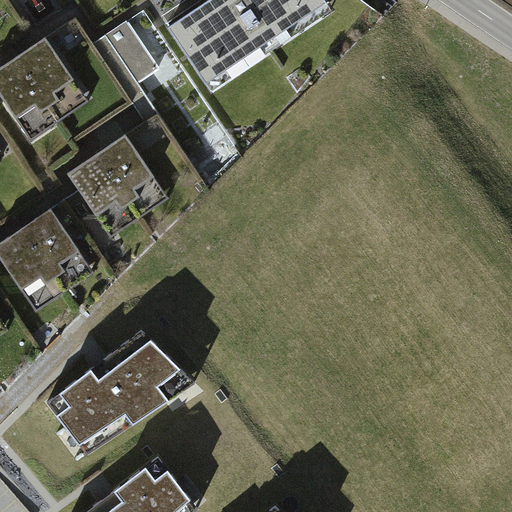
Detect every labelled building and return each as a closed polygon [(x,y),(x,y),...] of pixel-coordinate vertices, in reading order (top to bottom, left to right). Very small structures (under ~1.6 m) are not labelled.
[(324,8),(319,0),(213,0),(167,31),(205,88),(324,8)] [(127,22),(105,37),(137,85),(159,70),(127,22)] [(157,115),(105,37),(95,44),(146,122),(157,115)] [(75,84),(45,42),(0,72),(0,99),(18,125),(38,112),(41,116),(57,105),(53,99),(75,84)] [(151,180),(124,140),(67,178),(95,220),(115,207),(121,217),(139,204),(131,193),(151,180)] [(48,216),(0,248),(0,261),(23,295),(40,284),(45,291),(64,278),(60,272),(78,259),(48,216)] [(145,326),(48,398),(86,450),(197,379),(145,326)] [(158,451),(80,511),(188,511),(198,504),(158,451)] [(285,511),(276,503),(263,511),(285,511)]
